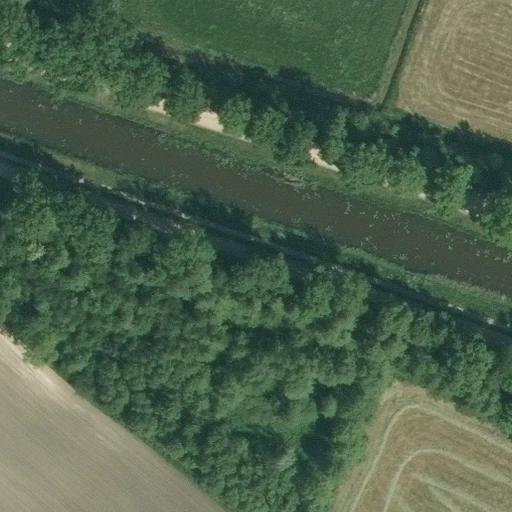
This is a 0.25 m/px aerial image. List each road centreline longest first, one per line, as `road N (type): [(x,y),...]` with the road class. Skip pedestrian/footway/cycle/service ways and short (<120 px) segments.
road 1 (track): [(511,344),(0,168)]
road 2 (track): [(0,45),(511,215)]
